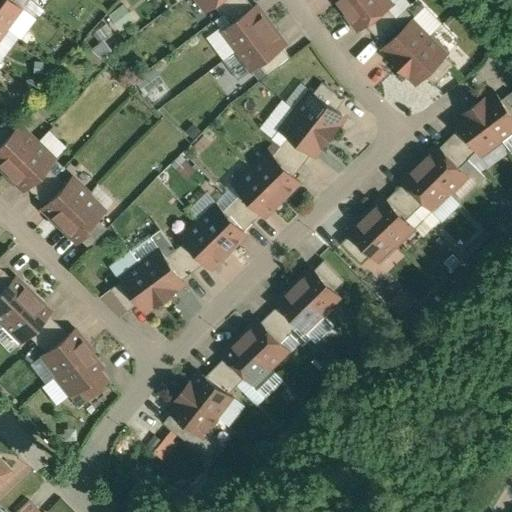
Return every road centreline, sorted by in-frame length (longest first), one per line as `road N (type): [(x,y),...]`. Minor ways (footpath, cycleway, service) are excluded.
road 1 (residential): [(159,366),(375,158),(391,132),(382,109),(297,0)]
road 2 (residential): [(0,210),(159,366)]
